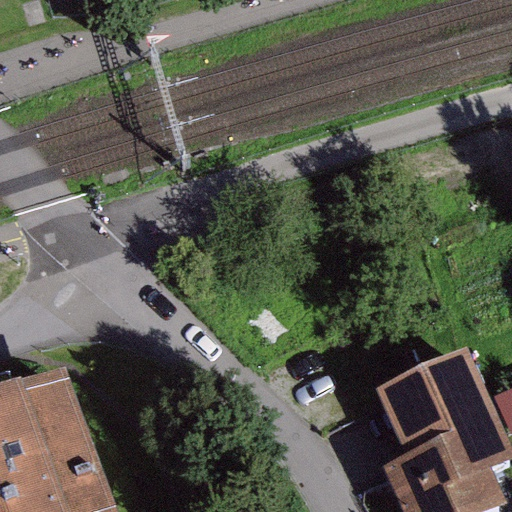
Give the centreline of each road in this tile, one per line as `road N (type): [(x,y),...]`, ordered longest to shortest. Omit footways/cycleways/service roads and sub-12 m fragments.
road 1 (residential): [(341,511),(249,394),(103,264)]
road 2 (residential): [(103,264),(0,156)]
road 3 (residential): [(0,336),(61,301),(103,264)]
